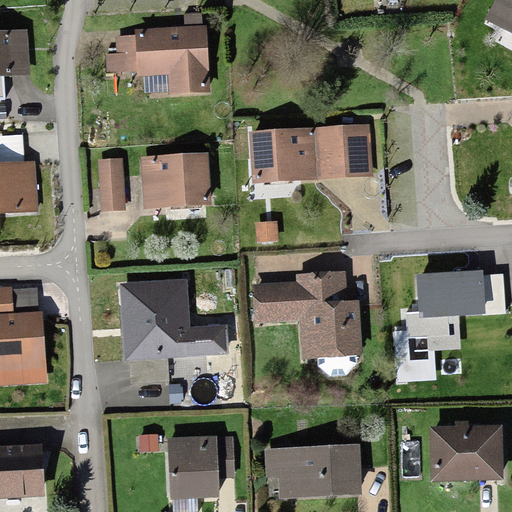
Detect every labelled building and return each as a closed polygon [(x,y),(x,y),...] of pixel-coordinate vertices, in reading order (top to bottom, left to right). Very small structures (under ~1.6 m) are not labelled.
[(511,1),(499,24),(511,31),(511,1)] [(198,34),(130,36),(130,43),(132,80),(165,79),(166,96),(200,95),(198,34)] [(22,38),(0,39),(0,82),(23,82),(22,38)] [(132,80),(130,43),(113,44),(115,80),(132,80)] [(341,131),(342,180),(367,179),(366,130),(341,131)] [(311,136),(247,139),(249,185),(314,181),(311,136)] [(202,161),(138,164),(141,211),(204,208),(202,161)] [(98,165),(100,212),(122,211),(119,164),(98,165)] [(29,169),(0,169),(0,215),(31,214),(29,169)] [(483,313),(481,272),(418,276),(421,317),(483,313)] [(327,376),(347,375),(359,365),(355,303),(344,304),(342,277),(300,279),(300,286),(257,289),(259,319),(301,316),(302,334),(315,333),(317,367),(327,376)] [(130,383),(169,381),(168,355),(202,353),(200,331),(185,332),(184,284),(124,289),(130,383)] [(0,324),(0,366),(18,367),(18,376),(38,375),(37,323),(8,324),(0,324)] [(493,434),(425,435),(426,487),(494,485),(493,434)] [(149,443),(133,443),(132,455),(149,455),(149,443)] [(230,443),(163,445),(164,502),(209,501),(209,482),(231,481),(230,443)] [(35,454),(0,455),(0,499),(36,498),(35,454)] [(351,456),(261,456),(262,481),(275,481),(275,504),(351,503),(351,456)]
